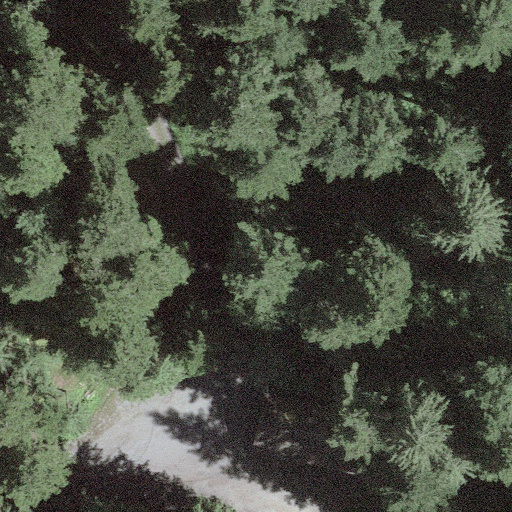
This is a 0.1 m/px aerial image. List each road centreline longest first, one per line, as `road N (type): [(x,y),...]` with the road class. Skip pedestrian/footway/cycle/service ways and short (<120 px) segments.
road 1 (track): [(511,469),(304,453),(96,0)]
road 2 (track): [(0,439),(304,453),(381,511)]
